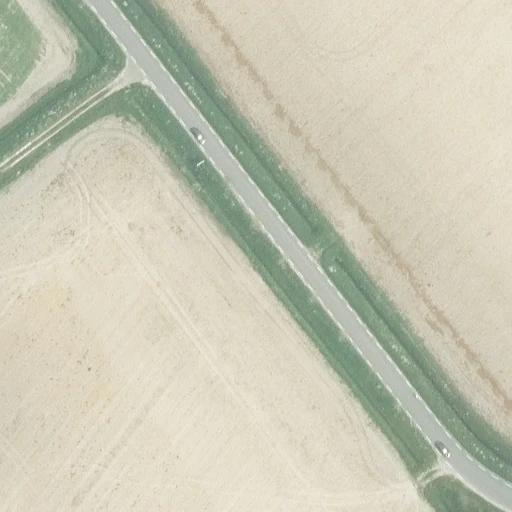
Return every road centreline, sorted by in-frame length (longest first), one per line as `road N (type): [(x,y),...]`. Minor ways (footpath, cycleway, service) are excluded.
road 1 (tertiary): [(511,501),(456,461),(97,0)]
road 2 (unknown): [(143,59),(0,162)]
